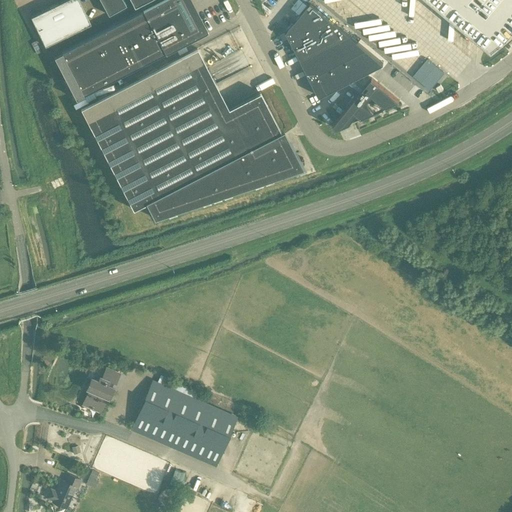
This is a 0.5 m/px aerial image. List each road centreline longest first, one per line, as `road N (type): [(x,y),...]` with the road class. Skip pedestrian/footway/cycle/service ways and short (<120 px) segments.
road 1 (primary): [(0,312),(409,177),(511,121)]
road 2 (unclassified): [(511,67),(481,90),(360,146),(327,146),(244,0)]
road 3 (unknown): [(491,82),(391,0)]
